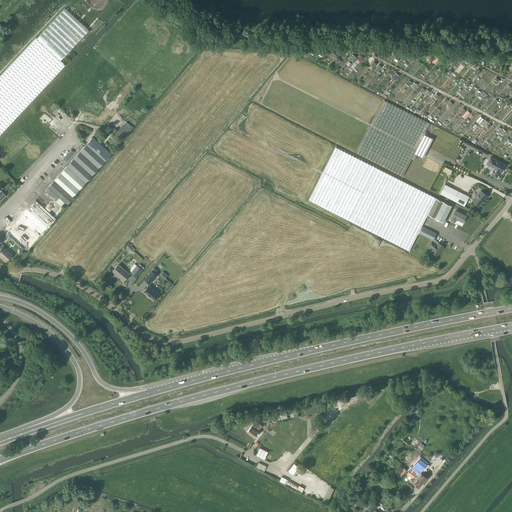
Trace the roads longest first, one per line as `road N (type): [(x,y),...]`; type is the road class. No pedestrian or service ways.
road 1 (primary): [(0,460),(158,407),(511,326)]
road 2 (unclassified): [(469,250),(433,282),(170,343),(145,336),(74,282),(0,269)]
road 3 (primary): [(511,308),(150,392)]
road 4 (primary): [(0,307),(55,338),(80,375),(69,406),(13,435)]
road 5 (primary): [(150,392),(107,388),(55,323),(0,298)]
road 6 (track): [(368,53),(511,128)]
road 7 (primary): [(150,392),(13,435)]
